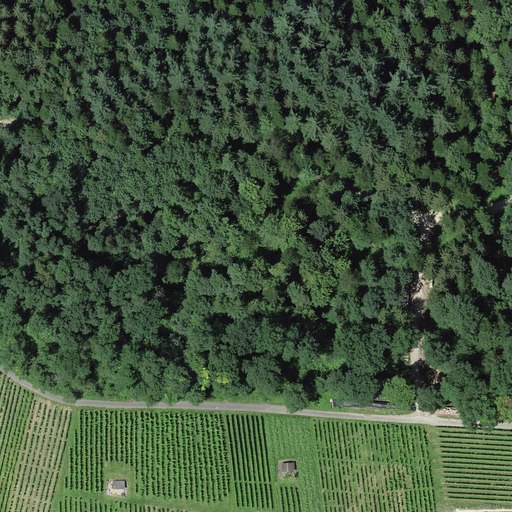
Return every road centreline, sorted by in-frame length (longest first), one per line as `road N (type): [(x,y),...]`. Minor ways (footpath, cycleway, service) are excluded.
road 1 (track): [(511,200),(474,214),(428,216),(225,150),(90,119),(0,119)]
road 2 (track): [(0,364),(64,401),(511,424)]
road 3 (track): [(428,216),(404,417)]
